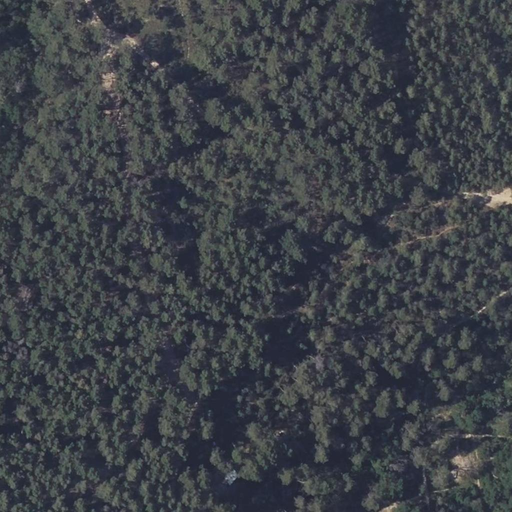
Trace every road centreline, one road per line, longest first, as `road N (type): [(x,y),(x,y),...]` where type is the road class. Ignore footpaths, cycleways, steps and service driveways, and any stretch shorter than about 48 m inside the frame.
road 1 (track): [(102,52),(131,224),(134,294),(190,417),(159,511)]
road 2 (track): [(51,511),(116,470),(152,432),(178,377)]
